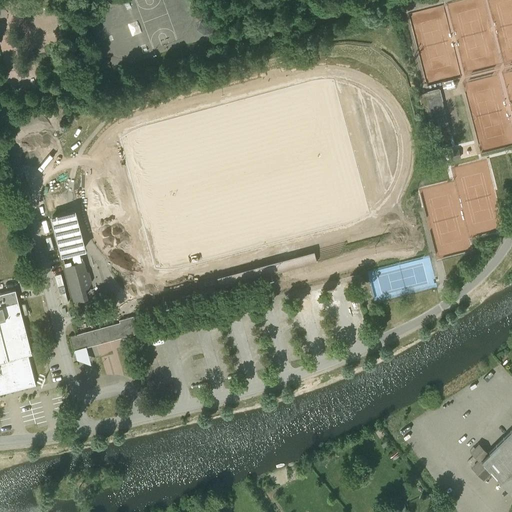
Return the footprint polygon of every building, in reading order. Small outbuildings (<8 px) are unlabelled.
[(436,89),(419,94),(424,115),(430,113),(437,140),(449,137),(445,124),(436,89)] [(61,196),(56,199),(56,205),(61,208),(66,205),(66,199),(61,196)] [(74,210),(52,216),(65,265),(82,261),(84,260),(81,249),(84,248),(74,210)] [(316,260),(314,251),(217,276),(219,286),(220,289),(317,264),(316,260)] [(82,261),(65,265),(74,299),(85,296),(83,287),(86,286),(89,281),(87,273),(85,272),(82,261)] [(0,293),(0,306),(18,301),(15,290),(0,293)] [(0,393),(35,384),(28,355),(32,354),(24,324),(18,301),(0,306),(0,393)] [(80,332),(84,347),(87,346),(143,331),(138,314),(119,319),(120,322),(121,325),(87,335),(86,331),(80,332)] [(120,322),(86,331),(87,335),(121,325),(120,322)] [(84,347),(80,332),(69,335),(73,350),(76,349),(84,347)] [(87,346),(84,347),(76,349),(78,358),(93,364),(87,346)] [(494,375),(490,371),(483,378),(487,382),(494,375)] [(478,459),(471,466),(484,479),(492,472),(511,491),(511,429),(488,453),(478,443),(470,451),(478,459)] [(444,511),(438,503),(430,510),(431,511),(444,511)]
